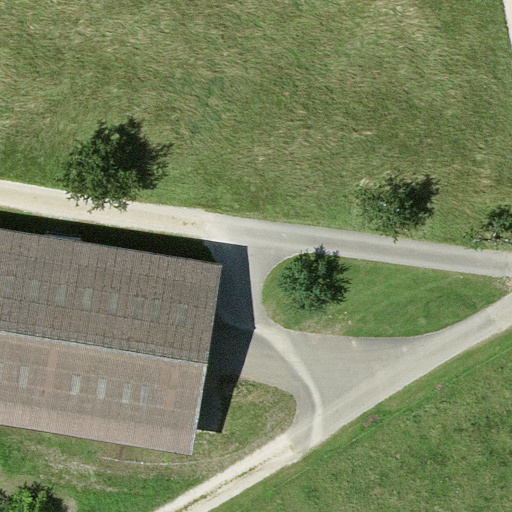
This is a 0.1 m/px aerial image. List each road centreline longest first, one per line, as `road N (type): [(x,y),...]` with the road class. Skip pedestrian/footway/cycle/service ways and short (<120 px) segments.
road 1 (track): [(511,264),(0,187)]
road 2 (track): [(511,308),(171,511)]
